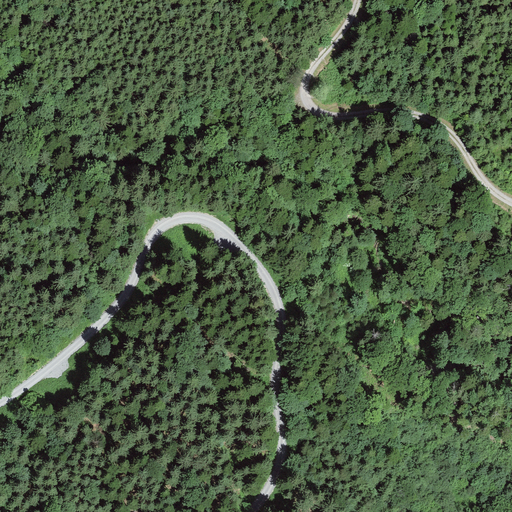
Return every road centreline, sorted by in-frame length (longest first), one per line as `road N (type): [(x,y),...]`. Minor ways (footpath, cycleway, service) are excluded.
road 1 (track): [(255,511),(277,472),(283,336),(274,295),(253,261),(225,231),(199,218),(155,234),(132,287),(102,321),(0,402)]
road 2 (track): [(356,0),(348,24),(308,75),(306,97),(319,112),(425,117),(511,202)]
